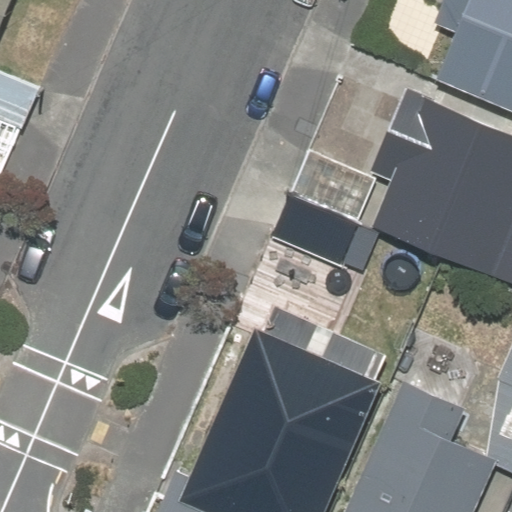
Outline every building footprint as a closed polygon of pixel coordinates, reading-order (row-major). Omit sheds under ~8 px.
[(0,0),(0,19),(3,12),(8,0),(0,0)] [(511,0),(440,0),(432,22),(454,31),(438,71),(511,102),(511,0)] [(37,84),(0,68),(0,153),(8,157),(37,84)] [(511,280),(511,128),(403,82),(368,164),(393,175),(373,222),(511,280)] [(376,173),(305,143),(268,230),(339,260),(376,173)] [(252,316),(187,467),(176,462),(154,511),(318,511),(379,370),(252,316)] [(511,338),(497,373),(511,378),(511,338)] [(463,402),(402,376),(343,511),(472,511),(497,453),(450,433),(463,402)] [(496,384),(499,461),(511,466),(511,382),(499,377),(496,384)]
